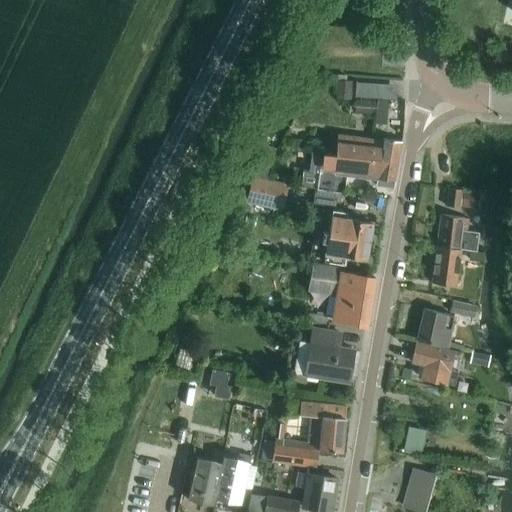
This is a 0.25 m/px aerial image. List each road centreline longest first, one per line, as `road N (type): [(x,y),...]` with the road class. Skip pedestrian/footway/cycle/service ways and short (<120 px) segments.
road 1 (secondary): [(14,469),(251,0)]
road 2 (residential): [(352,511),(414,146),(444,82)]
